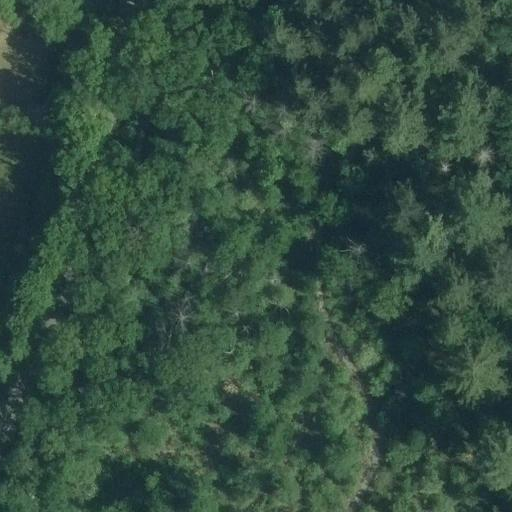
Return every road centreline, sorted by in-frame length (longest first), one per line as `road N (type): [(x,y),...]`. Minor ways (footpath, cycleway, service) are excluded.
road 1 (track): [(353,511),(378,432),(369,395),(320,309),(325,194),(357,165),(430,62),(511,22)]
road 2 (tertiary): [(0,429),(65,271),(132,0)]
